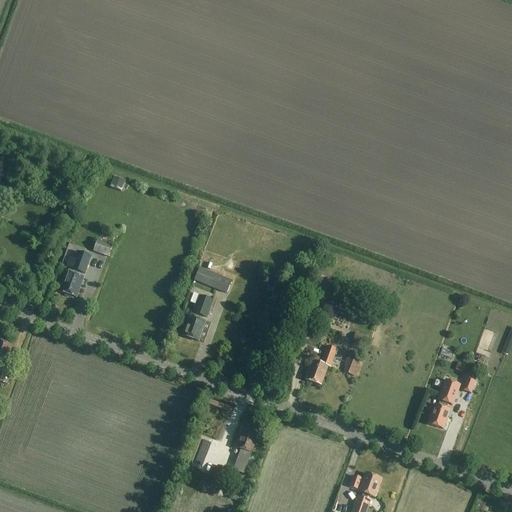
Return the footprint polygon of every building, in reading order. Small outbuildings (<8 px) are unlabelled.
[(108,258),(112,247),(97,241),(93,252),(108,258)] [(85,275),(91,258),(77,253),(71,270),(85,275)] [(246,271),(252,273),(254,267),(248,265),(246,271)] [(227,295),(232,282),(199,269),(195,282),(227,295)] [(76,298),(83,279),(67,273),(60,292),(76,298)] [(319,289),(324,275),(320,274),(315,288),(319,289)] [(309,310),(314,293),(310,292),(305,308),(309,310)] [(208,318),(214,301),(200,296),(194,313),(192,313),(183,336),(198,341),(205,322),(200,321),(202,316),(208,318)] [(366,346),(369,339),(356,333),(353,341),(366,346)] [(0,362),(6,365),(13,347),(0,342),(0,362)] [(330,368),(336,350),(327,346),(322,359),(315,357),(313,362),(312,361),(305,380),(322,386),(328,367),(330,368)] [(355,377),(361,360),(348,355),(344,364),(348,366),(345,374),(355,377)] [(0,382),(7,385),(11,376),(3,373),(0,381),(0,382)] [(466,378),(461,393),(471,396),(476,382),(466,378)] [(431,415),(427,424),(443,430),(450,411),(445,410),(447,404),(452,406),(458,390),(459,387),(459,385),(447,381),(446,381),(444,385),(442,391),(439,401),(440,402),(438,407),(434,405),(431,415)] [(251,454),(258,435),(242,430),(236,448),(251,454)] [(223,482),(227,470),(217,466),(213,478),(223,482)] [(362,499),(358,498),(352,511),(367,511),(371,502),(367,501),(368,496),(375,499),(381,480),(365,475),(363,482),(361,481),(362,479),(354,477),(350,488),(358,491),(360,485),(362,486),(359,493),(364,495),(362,499)]
